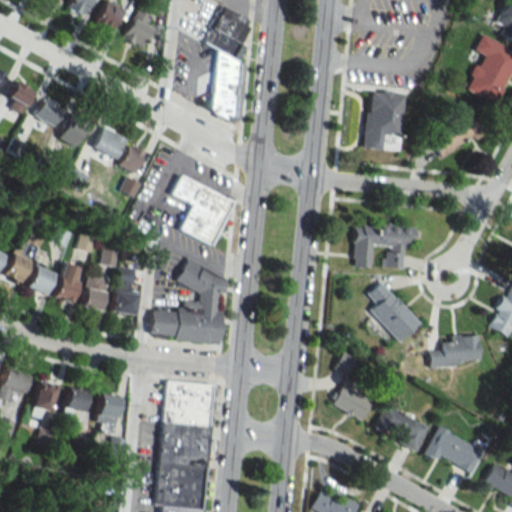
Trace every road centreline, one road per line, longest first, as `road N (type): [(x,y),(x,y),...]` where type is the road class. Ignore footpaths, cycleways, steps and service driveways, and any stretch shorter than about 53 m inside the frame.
road 1 (secondary): [(275,511),(325,0)]
road 2 (secondary): [(271,0),(221,511)]
road 3 (residential): [(258,167),(0,25)]
road 4 (residential): [(0,322),(126,357),(288,370)]
road 5 (residential): [(489,197),(258,167)]
road 6 (residential): [(443,511),(331,450),(229,434)]
road 7 (residential): [(446,279),(511,154)]
